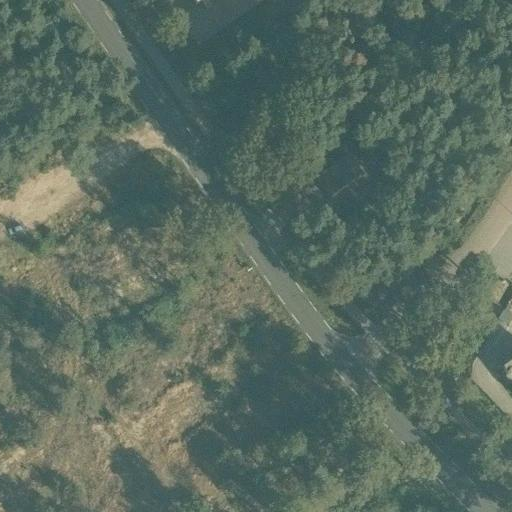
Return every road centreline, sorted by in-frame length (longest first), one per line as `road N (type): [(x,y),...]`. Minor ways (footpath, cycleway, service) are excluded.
road 1 (tertiary): [(354,366),(271,270),(81,0)]
road 2 (unclassified): [(354,366),(511,185)]
road 3 (tertiary): [(490,511),(354,366)]
road 4 (track): [(160,108),(0,194)]
